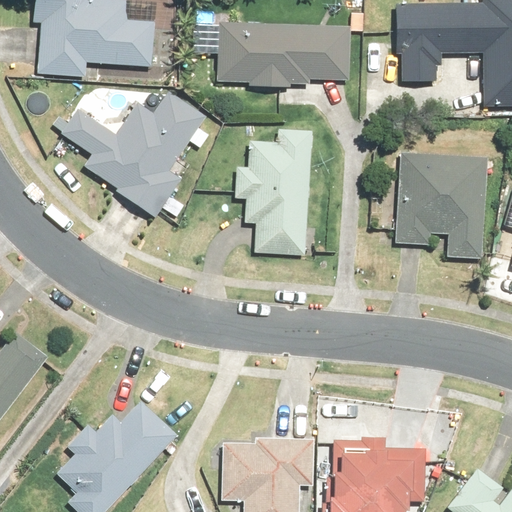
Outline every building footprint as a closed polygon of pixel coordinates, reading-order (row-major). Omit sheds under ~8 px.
[(36,17),(33,68),(79,71),(80,56),(148,60),(151,15),(123,13),(124,0),(26,0),(26,16),(36,17)] [(511,0),(388,0),(389,47),(398,47),(398,78),(436,78),(436,47),(478,47),(479,100),(511,99),(511,0)] [(344,19),(215,16),(213,75),(243,76),(243,80),(284,81),(285,77),(305,78),(305,73),(343,74),(344,19)] [(86,148),(79,159),(113,181),(111,185),(152,210),(177,171),(165,163),(201,107),(162,83),(147,107),(131,97),(111,129),(72,104),(56,129),(86,148)] [(301,247),(307,123),(274,122),(274,135),(245,134),(244,160),(230,159),(228,193),(243,193),(242,217),(252,217),(251,245),(301,247)] [(479,250),(482,149),(394,146),(390,238),(425,239),(425,227),(443,227),(443,249),(479,250)] [(0,413),(45,353),(12,328),(0,343),(0,413)] [(80,511),(98,511),(175,431),(137,395),(118,414),(112,408),(96,425),(86,416),(64,439),(74,448),(56,467),(75,486),(65,497),(80,511)] [(386,430),(333,427),(328,511),(403,511),(404,496),(423,497),(426,442),(386,440),(386,430)] [(256,436),(221,435),(220,493),(243,493),(242,511),(297,511),(299,478),(313,479),(314,432),(256,430),(256,436)] [(511,511),(511,481),(498,500),(490,495),(501,481),(475,462),(446,500),(461,511),(511,511)] [(37,486),(26,499),(40,511),(53,511),(59,505),(37,486)]
